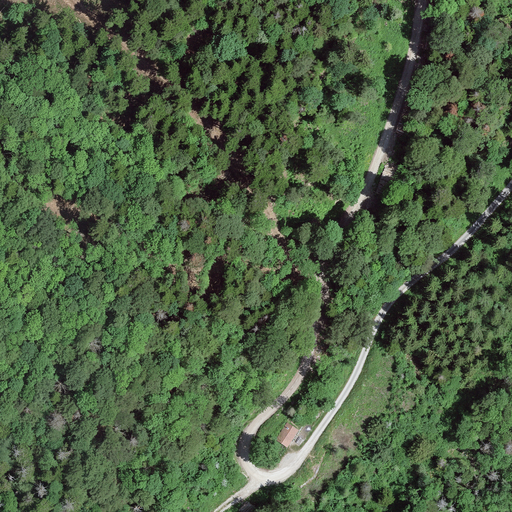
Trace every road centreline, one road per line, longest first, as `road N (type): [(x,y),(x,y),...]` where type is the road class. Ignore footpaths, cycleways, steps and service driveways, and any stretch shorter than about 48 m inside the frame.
road 1 (track): [(426,0),(396,127),(325,261),(304,367),(246,442),(246,461),(263,479)]
road 2 (track): [(263,479),(286,470),(308,445),(395,298),(461,244),(511,187)]
